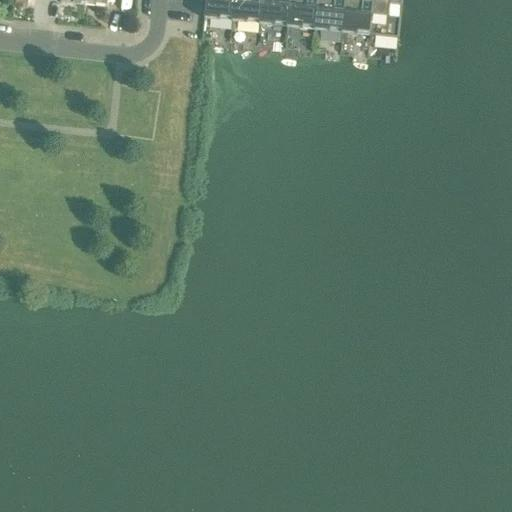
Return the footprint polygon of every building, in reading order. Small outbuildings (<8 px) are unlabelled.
[(84,0),(84,6),(108,9),(108,0),(84,0)] [(209,21),(233,23),(235,0),(206,0),(203,28),(209,28),(209,21)] [(237,24),(260,26),(262,0),(235,0),(233,23),(232,31),(236,31),(237,24)] [(265,26),(288,29),(290,0),(262,0),(260,26),(259,34),(264,34),(265,26)] [(292,29),(315,32),(318,0),(290,0),(288,29),(287,37),(291,37),(292,29)] [(319,33),(342,35),(346,0),(318,0),(315,32),(314,40),(319,40),(319,33)] [(347,36),(370,38),(373,0),(346,0),(342,35),(342,43),(346,43),(347,36)] [(373,0),(370,38),(369,45),(373,46),(374,38),(398,41),(402,0),(373,0)]
